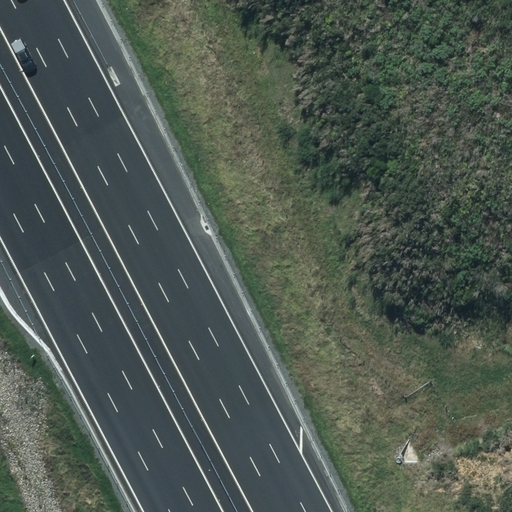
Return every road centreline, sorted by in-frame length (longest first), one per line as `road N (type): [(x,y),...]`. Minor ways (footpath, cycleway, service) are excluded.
road 1 (motorway): [(25,0),(297,511)]
road 2 (motorway): [(186,511),(0,163)]
